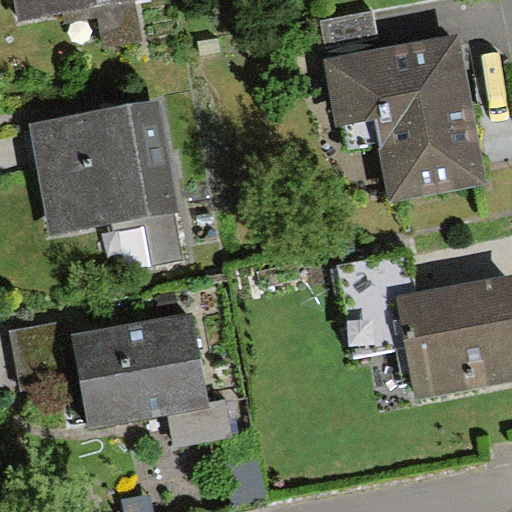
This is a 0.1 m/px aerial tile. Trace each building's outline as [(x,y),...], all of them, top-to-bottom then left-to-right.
[(129,0),(5,0),(8,18),(96,6),(103,55),(137,51),(129,0)] [(315,24),(321,61),(370,53),(364,16),(315,24)] [(474,183),(451,40),(370,53),(321,61),(331,117),(370,111),(385,197),(474,183)] [(160,104),(27,124),(43,231),(141,216),(149,265),(183,260),(160,104)] [(511,380),(511,355),(500,277),(410,291),(404,257),(338,267),(350,346),(402,338),(411,396),(511,380)] [(186,319),(70,336),(82,421),(164,410),(199,405),(186,319)] [(69,385),(59,327),(5,336),(16,395),(69,385)] [(218,402),(199,405),(164,410),(170,448),(223,440),(218,402)]
